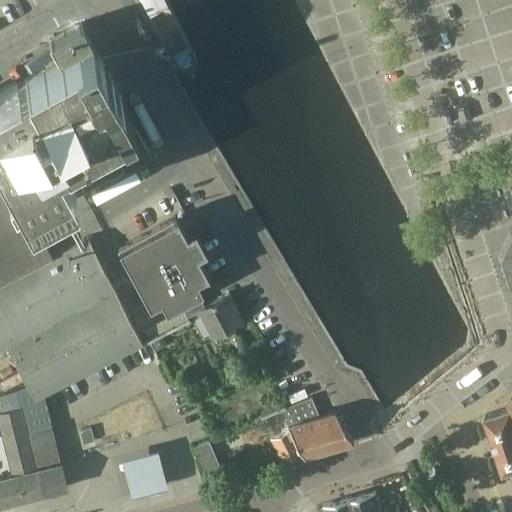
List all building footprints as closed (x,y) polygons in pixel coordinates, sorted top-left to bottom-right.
[(49,262),(25,217),(149,153),(82,22),(47,40),(56,57),(0,86),(0,355),(6,353),(31,402),(140,347),(84,243),(49,262)] [(511,182),(511,183),(511,239),(505,255),(511,277),(511,389),(508,398),(511,407),(485,415),(503,471),(511,468),(511,182)] [(186,235),(175,216),(117,247),(149,305),(207,273),(195,253),(199,251),(201,244),(196,235),(190,233),(186,235)] [(198,308),(204,305),(197,293),(178,303),(188,319),(201,313),(198,308)] [(198,308),(201,313),(212,334),(241,319),(228,293),(204,305),(198,308)] [(261,418),(269,439),(277,454),(280,458),(302,458),(303,457),(353,441),(334,411),(317,415),(309,398),(286,408),(261,418)] [(26,432),(19,406),(0,410),(0,434),(10,474),(0,476),(0,504),(66,488),(60,461),(51,426),(26,432)] [(92,426),(80,428),(83,442),(95,439),(92,426)] [(158,451),(121,460),(126,478),(131,497),(168,487),(163,468),(158,451)] [(381,511),(376,491),(324,503),(325,507),(317,509),(317,511),(381,511)]
